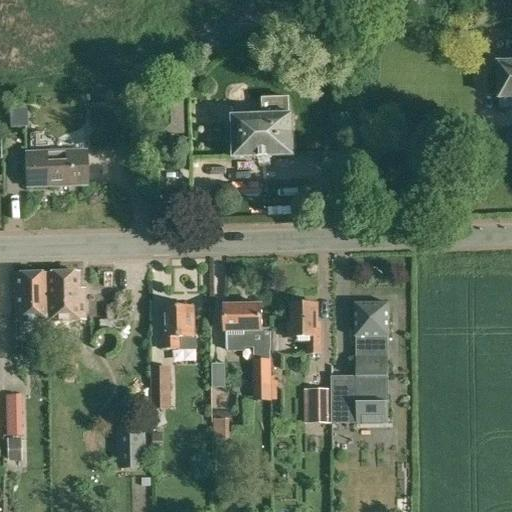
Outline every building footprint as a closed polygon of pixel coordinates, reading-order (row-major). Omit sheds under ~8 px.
[(457,0),(463,20),(465,29),(511,19),(511,4),(511,0),(457,0)] [(511,62),(498,63),(499,100),(511,99),(511,62)] [(159,97),(160,134),(186,133),(185,96),(159,97)] [(233,118),(234,158),(294,157),(292,116),(291,116),(290,97),(261,99),(262,117),(233,118)] [(26,127),(26,109),(10,110),(10,128),(26,127)] [(25,153),(26,188),(86,187),(86,152),(25,153)] [(54,321),(55,333),(71,333),(70,320),(84,320),(83,296),(79,296),(78,273),(46,274),(46,321),(54,321)] [(15,322),(46,321),(46,274),(13,275),(15,322)] [(332,395),(332,424),(388,423),(388,338),(389,338),(389,303),(355,303),(355,337),(357,337),(357,377),(332,377),(332,395)] [(307,342),(307,355),(321,355),(320,323),(317,323),(317,304),(292,304),(292,324),(288,324),(289,338),(296,338),(296,342),(307,342)] [(254,348),(254,386),(271,386),(271,353),(270,329),(262,329),(261,305),(225,306),(225,332),(227,332),(228,352),(245,351),(245,348),(254,348)] [(163,338),(163,349),(181,349),(196,349),(196,338),(193,338),(193,306),(164,307),(165,338),(163,338)] [(151,366),(152,409),(171,409),(171,399),(170,366),(151,366)] [(330,411),(329,391),(309,391),(310,401),(314,401),(314,411),(330,411)] [(6,395),(7,436),(22,436),(21,395),(6,395)] [(214,419),(214,439),(230,439),(230,419),(214,419)] [(119,469),(131,469),(149,470),(149,449),(149,427),(119,427),(119,469)] [(153,434),(153,442),(162,442),(162,434),(153,434)] [(7,439),(8,461),(22,461),(21,439),(7,439)] [(142,479),(142,487),(151,487),(151,478),(142,479)]
